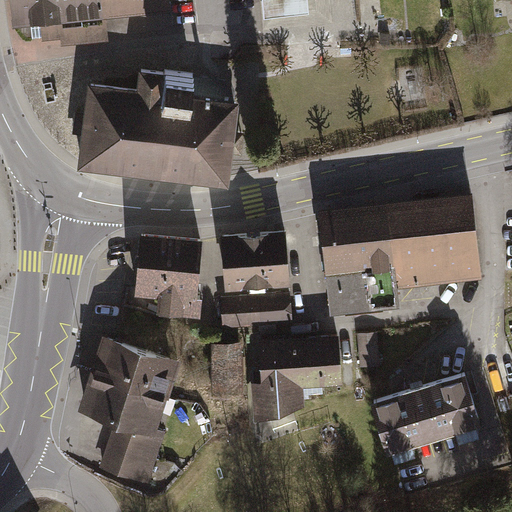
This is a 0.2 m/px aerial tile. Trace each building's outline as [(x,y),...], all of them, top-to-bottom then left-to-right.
[(102,13),(101,0),(7,0),(9,22),(26,20),(28,39),(59,36),(58,30),(57,24),(103,20),(102,13)] [(170,6),(168,0),(101,0),(102,13),(170,6)] [(308,9),(307,0),(263,0),(264,13),(308,9)] [(390,31),(381,31),(381,43),(390,43),(390,31)] [(141,92),(94,86),(90,120),(85,158),(227,175),(238,91),(230,79),(144,69),(141,92)] [(394,287),(477,280),(470,200),(377,208),(325,217),(332,310),(396,304),(394,287)] [(287,278),(283,231),(220,237),(224,284),(287,278)] [(198,291),(201,241),(141,237),(138,292),(157,294),(156,309),(203,311),(204,291),(198,291)] [(292,318),(289,288),(221,294),(223,324),(292,318)] [(334,329),(256,336),(260,376),(249,377),(252,419),(301,401),(300,386),(339,383),(334,329)] [(179,353),(102,330),(90,370),(117,378),(167,393),(179,353)] [(373,332),(353,334),(356,370),(377,368),(373,332)] [(244,340),(211,340),(211,390),(244,390),(244,340)] [(464,366),(360,396),(376,452),(480,422),(464,366)] [(80,403),(117,414),(157,427),(167,393),(117,378),(90,370),(80,403)] [(165,429),(157,427),(117,414),(101,465),(149,480),(165,429)]
